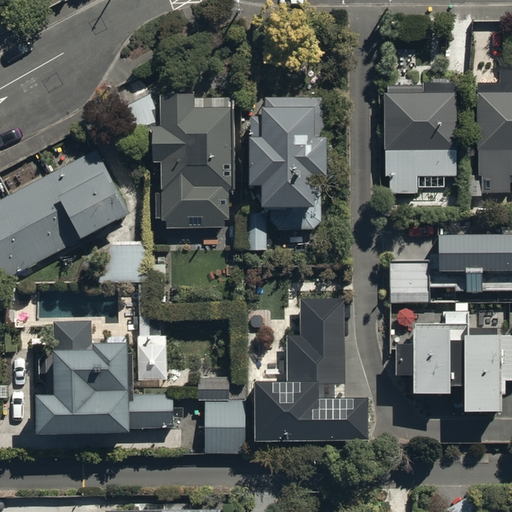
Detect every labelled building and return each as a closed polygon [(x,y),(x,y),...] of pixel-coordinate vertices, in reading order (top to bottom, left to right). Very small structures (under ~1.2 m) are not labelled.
[(383,89),(384,171),(388,171),(388,188),(417,188),(417,172),(454,172),(454,79),(421,79),(421,89),(383,89)] [(232,94),(193,94),(193,87),(162,88),(162,120),(156,120),(156,157),(162,157),(162,183),(155,183),(155,216),(168,216),(168,223),(227,222),(227,184),(232,184),(232,94)] [(511,88),(476,88),(477,172),(466,172),(466,193),(482,193),(482,190),(509,189),(509,172),(511,172),(511,88)] [(323,94),(264,94),(263,98),(262,98),(262,107),(250,107),(251,176),(262,175),(263,199),(271,199),(272,220),(277,225),(310,225),(311,224),(312,223),(312,222),(313,222),(314,221),(314,220),(315,219),(315,218),(316,217),(317,217),(317,216),(318,215),(318,214),(319,213),(319,212),(319,211),(320,210),(320,209),(321,209),(321,208),(321,207),(322,206),(322,205),(322,204),(322,203),(323,202),(323,201),(323,200),(323,199),(323,198),(323,197),(323,196),(323,195),(323,194),(323,193),(323,167),(327,167),(327,161),(330,161),(330,141),(327,141),(327,127),(323,127),(323,94)] [(131,210),(96,147),(0,200),(0,282),(0,283),(131,210)] [(246,210),(246,246),(267,246),(267,210),(246,210)] [(511,227),(436,229),(436,265),(428,265),(428,256),(388,257),(389,301),(429,301),(429,283),(453,283),(453,288),(511,287),(511,227)] [(105,240),(105,277),(150,277),(150,240),(105,240)] [(166,279),(138,280),(138,300),(166,300),(166,279)] [(252,378),(254,438),(366,435),(365,394),(343,394),(340,295),(299,297),(300,332),(284,333),(285,377),(252,378)] [(410,367),(410,384),(446,384),(446,377),(460,377),(460,403),(499,403),(499,390),(504,390),(504,377),(511,376),(511,332),(498,333),(498,327),(467,327),(466,300),(453,301),(453,308),(443,308),(444,318),(414,318),(414,322),(409,322),(409,327),(399,327),(398,337),(393,337),(392,367),(410,367)] [(257,326),(257,303),(243,303),(243,326),(257,326)] [(34,386),(34,426),(171,425),(171,391),(126,392),(126,339),(93,340),(93,342),(88,342),(88,318),(52,319),(52,351),(44,351),(37,358),(37,377),(45,384),(45,386),(34,386)] [(164,376),(164,333),(136,333),(136,376),(164,376)] [(198,397),(204,397),(204,451),(245,451),(245,374),(198,374),(198,397)] [(107,508),(107,511),(221,511),(221,507),(165,506),(166,501),(140,500),(140,508),(107,508)]
